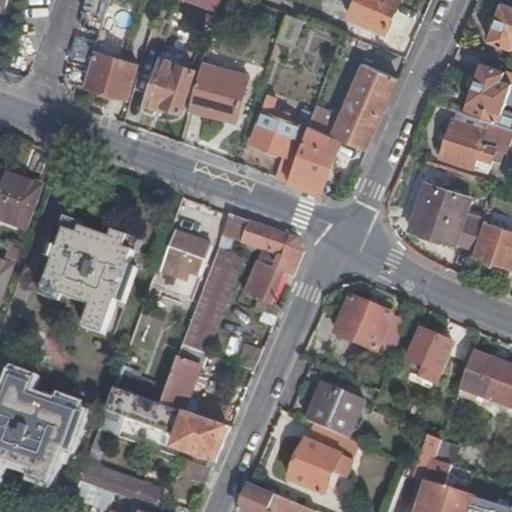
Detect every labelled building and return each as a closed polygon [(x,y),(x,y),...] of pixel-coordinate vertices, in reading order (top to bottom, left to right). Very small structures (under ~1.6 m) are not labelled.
[(0,0),(0,14),(4,16),(5,13),(9,0),(0,0)] [(86,0),(80,24),(101,30),(110,0),(86,0)] [(184,0),(219,12),(223,0),(184,0)] [(282,9),(255,0),(241,0),(240,4),(238,3),(230,26),(244,30),(242,37),(257,42),(259,36),(273,40),(282,9)] [(353,11),(356,0),(339,0),(337,5),(353,11)] [(358,0),(351,15),(387,31),(395,13),(389,11),(394,0),(358,0)] [(401,0),(394,0),(389,11),(395,13),(401,0)] [(511,5),(503,3),(489,44),(511,51),(511,5)] [(286,11),(283,17),(290,20),(292,14),(286,11)] [(96,50),(86,83),(129,96),(139,62),(96,50)] [(196,69),(162,57),(147,102),(164,109),(166,104),(181,110),(196,69)] [(189,105),(219,114),(235,119),(249,77),(203,62),(189,105)] [(368,150),(400,77),(364,62),(348,101),(355,104),(349,118),(317,104),(310,125),(318,128),(343,139),(368,150)] [(471,105),(468,114),(492,122),(496,124),(499,114),(504,116),(511,89),(511,83),(506,81),(508,73),(482,64),(468,104),(471,105)] [(189,105),(188,110),(217,119),(219,114),(189,105)] [(284,153),(298,158),(309,128),(281,118),(275,116),(263,112),(252,141),(284,153)] [(468,114),(460,112),(443,157),(477,169),(481,157),(496,162),(499,151),(484,147),(492,122),(468,114)] [(290,181),(326,194),(328,189),(323,188),(336,155),(343,139),(318,128),(310,125),(309,128),(298,158),(290,181)] [(276,176),(290,181),(298,158),(284,153),(276,176)] [(488,168),(485,178),(501,184),(503,173),(488,168)] [(39,183),(0,169),(0,217),(23,226),(39,183)] [(483,233),(486,225),(465,216),(471,200),(425,183),(408,230),(455,246),(456,243),(477,250),(483,233)] [(297,236),(231,212),(219,245),(227,248),(232,236),(280,253),(275,266),(259,260),(246,292),(272,302),(285,271),(295,275),(304,252),(299,237),(297,236)] [(79,237),(80,232),(61,225),(59,232),(78,239),(79,237)] [(213,244),(177,231),(166,261),(202,274),(213,244)] [(68,267),(78,239),(59,232),(57,236),(60,238),(53,256),(46,253),(41,265),(49,267),(39,296),(55,302),(68,267)] [(511,244),(483,233),(477,250),(475,255),(511,268),(511,244)] [(89,333),(119,251),(109,247),(79,237),(78,239),(68,267),(55,302),(83,313),(77,329),(89,333)] [(119,251),(121,244),(111,240),(109,247),(119,251)] [(138,250),(121,244),(119,251),(136,257),(138,250)] [(219,245),(183,344),(207,352),(243,254),(227,248),(219,245)] [(136,257),(119,251),(89,333),(102,338),(111,312),(119,315),(133,279),(125,276),(130,262),(133,263),(136,257)] [(0,293),(11,263),(0,259),(0,293)] [(158,267),(151,287),(159,290),(167,270),(158,267)] [(53,309),(55,302),(39,296),(36,303),(53,309)] [(335,335),(390,357),(405,319),(351,297),(335,335)] [(108,347),(119,315),(111,312),(102,338),(99,344),(108,347)] [(87,339),(89,333),(77,329),(75,335),(87,339)] [(454,342),(421,329),(409,360),(441,373),(454,342)] [(102,338),(89,333),(87,339),(99,344),(102,338)] [(183,344),(162,402),(182,409),(192,378),(194,374),(198,364),(204,366),(209,353),(207,352),(183,344)] [(239,364),(258,369),(263,348),(244,344),(239,364)] [(511,366),(492,359),(478,394),(511,406),(511,366)] [(23,392),(25,385),(10,379),(7,386),(23,392)] [(102,420),(115,425),(217,459),(231,426),(224,424),(195,413),(182,409),(162,402),(115,384),(102,420)] [(23,392),(29,394),(31,387),(25,385),(23,392)] [(312,424),(352,440),(367,402),(329,385),(312,424)] [(0,455),(6,439),(23,392),(7,386),(0,406),(0,455)] [(28,479),(35,481),(59,415),(52,412),(25,403),(29,394),(23,392),(6,439),(0,455),(0,471),(1,469),(28,479)] [(195,413),(224,424),(230,406),(202,396),(195,413)] [(59,415),(61,409),(54,406),(52,412),(59,415)] [(83,417),(61,409),(59,415),(80,423),(83,417)] [(35,481),(48,486),(58,458),(66,461),(80,423),(59,415),(35,481)] [(102,420),(99,428),(113,433),(115,425),(102,420)] [(345,457),(352,440),(312,424),(306,439),(303,437),(287,477),(323,493),(338,454),(345,457)] [(416,467),(406,463),(401,480),(426,487),(435,462),(436,460),(442,441),(428,434),(416,467)] [(460,447),(442,441),(436,460),(455,465),(460,447)] [(455,465),(467,469),(473,451),(460,447),(455,465)] [(88,458),(81,479),(101,486),(116,492),(158,507),(161,498),(152,496),(156,486),(144,482),(143,484),(97,466),(99,462),(88,458)] [(180,472),(207,482),(213,468),(185,458),(180,472)] [(511,511),(511,489),(435,462),(426,487),(417,511),(511,511)] [(24,488),(32,490),(35,481),(28,479),(24,488)] [(81,479),(74,496),(96,504),(101,486),(81,479)] [(35,481),(32,490),(45,495),(48,486),(35,481)] [(250,482),(237,511),(315,511),(316,510),(250,482)] [(101,486),(96,504),(110,508),(116,492),(101,486)] [(164,489),(156,486),(152,496),(161,498),(164,489)] [(72,503),(68,511),(86,511),(88,508),(72,503)] [(174,511),(188,511),(190,507),(177,503),(174,511)]
